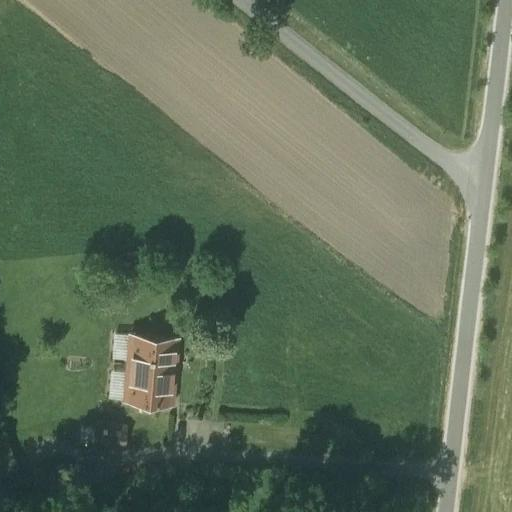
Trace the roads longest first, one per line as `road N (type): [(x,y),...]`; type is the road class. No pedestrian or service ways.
road 1 (unclassified): [(486,175),(449,511)]
road 2 (unclassified): [(486,175),(260,0)]
road 3 (unclassified): [(509,0),(486,175)]
